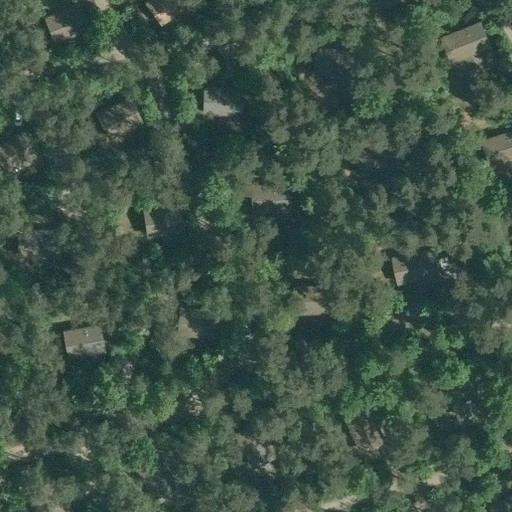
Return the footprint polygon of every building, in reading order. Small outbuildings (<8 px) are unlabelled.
[(191,0),(145,0),(144,1),(162,24),(192,1),(191,0)] [(44,15),(55,42),(90,27),(79,1),(44,15)] [(481,20),(442,35),(452,62),(459,59),(491,46),(481,20)] [(315,74),(354,78),(356,49),(317,45),(315,74)] [(242,85),(204,84),(202,113),(241,114),(242,85)] [(144,120),(131,95),(97,112),(110,137),(144,120)] [(26,128),(0,141),(0,158),(8,171),(40,152),(26,128)] [(511,129),(479,140),(488,167),(511,159),(511,129)] [(361,174),(398,165),(391,138),(355,147),(361,174)] [(292,182),(253,183),(254,211),(292,211),(292,182)] [(144,207),(147,235),(185,230),(181,202),(144,207)] [(19,226),(17,255),(59,256),(61,228),(19,226)] [(393,255),(398,282),(441,274),(434,246),(393,255)] [(332,282),(294,283),(295,312),(333,311),(332,282)] [(180,305),(177,333),(214,336),(218,308),(180,305)] [(63,328),(67,356),(104,350),(100,322),(63,328)] [(468,373),(441,385),(457,419),(483,408),(468,373)] [(366,396),(340,409),(361,451),(387,439),(366,396)] [(279,453),(261,420),(236,434),(254,466),(279,453)] [(178,484),(161,451),(136,464),(152,498),(178,484)] [(74,511),(48,480),(26,497),(38,511),(74,511)] [(511,511),(511,494),(487,500),(489,511),(511,511)]
